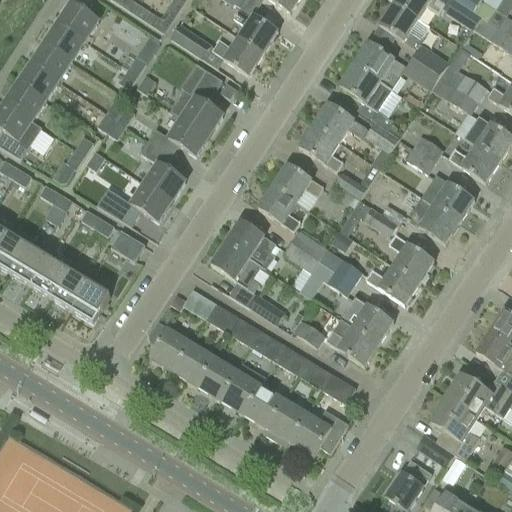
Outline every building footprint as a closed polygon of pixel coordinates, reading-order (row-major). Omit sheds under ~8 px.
[(134,6),(123,0),(110,0),(109,3),(164,39),(184,7),(175,1),(161,23),(134,6)] [(244,1),(241,0),(215,0),(232,11),(234,8),(237,11),(244,1)] [(261,0),(290,19),(301,0),(261,0)] [(428,0),(398,0),(393,9),(418,25),(427,11),(438,19),(444,10),(428,0)] [(481,0),(479,3),(473,0),(446,0),(447,0),(454,5),(480,22),(487,27),(494,16),(494,15),(504,0),(481,0)] [(480,22),(454,5),(445,19),(471,35),(480,22)] [(71,9),(57,29),(84,47),(98,26),(71,9)] [(378,31),(395,42),(415,55),(422,45),(420,44),(429,31),(418,25),(393,9),(378,31)] [(238,42),(263,59),(277,37),(241,13),(233,24),(245,32),(238,42)] [(511,27),(494,16),(487,27),(511,42),(511,27)] [(511,57),(511,42),(487,27),(480,22),(471,35),(471,36),(472,34),(510,59),(511,57)] [(57,29),(44,49),(71,67),(84,47),(57,29)] [(217,74),(223,65),(248,82),(263,59),(238,42),(230,54),(219,46),(214,53),(179,30),(170,43),(217,74)] [(459,33),(454,41),(462,47),(467,38),(459,33)] [(476,64),(481,57),(463,46),(460,52),(476,64)] [(353,70),(390,95),(400,81),(405,73),(368,48),(353,70)] [(31,69),(58,87),(71,67),(44,49),(31,69)] [(439,83),(449,69),(422,51),(413,65),(439,83)] [(136,62),(127,75),(137,82),(146,68),(136,62)] [(431,95),(439,83),(413,65),(412,66),(414,68),(405,81),(430,97),(431,95)] [(31,69),(18,89),(45,107),(58,87),(31,69)] [(463,83),(465,79),(449,69),(439,83),(479,109),(486,97),(463,83)] [(338,92),(355,103),(376,117),(384,107),(382,106),(390,95),(353,70),(338,92)] [(137,82),(127,75),(118,88),(128,95),(137,82)] [(155,87),(145,80),(136,94),(146,100),(155,87)] [(472,122),(479,109),(439,83),(431,95),(448,105),(447,106),(472,122)] [(487,103),(508,117),(511,119),(511,88),(505,100),(494,93),(487,103)] [(32,127),(45,107),(18,89),(5,109),(32,127)] [(229,105),(236,95),(226,89),(219,98),(229,105)] [(209,142),(222,121),(195,103),(182,123),(209,142)] [(116,125),(124,112),(114,105),(105,118),(116,125)] [(32,127),(5,109),(0,116),(0,136),(1,137),(0,137),(0,153),(20,166),(41,134),(32,127)] [(360,142),(365,134),(327,109),(313,131),(339,148),(349,134),(360,142)] [(126,132),(134,119),(124,112),(116,125),(126,132)] [(107,139),(116,125),(105,118),(96,132),(107,139)] [(500,167),(511,148),(511,143),(478,121),(472,129),(463,143),(475,151),(475,150),(500,167)] [(195,162),(209,142),(182,123),(169,144),(155,135),(147,146),(171,162),(178,151),(195,162)] [(117,145),(126,132),(116,125),(107,139),(117,145)] [(379,174),(399,143),(373,128),(363,143),(380,154),(370,169),(379,174)] [(332,160),(339,148),(313,131),(298,153),(336,178),(343,168),(332,160)] [(409,131),(401,144),(411,151),(419,138),(409,131)] [(413,152),(412,153),(415,154),(435,167),(442,156),(420,141),(413,152)] [(84,162),(93,148),(83,142),(74,155),(84,162)] [(163,173),(171,162),(147,146),(139,158),(157,170),(144,190),(171,207),(185,187),(163,173)] [(485,189),(500,167),(475,150),(475,151),(467,163),(455,155),(449,165),(485,189)] [(427,179),(435,167),(415,154),(412,153),(404,164),(427,179)] [(84,162),(74,155),(65,168),(75,175),(84,162)] [(95,157),(86,170),(96,177),(104,164),(95,157)] [(18,174),(4,166),(0,172),(0,177),(11,184),(18,174)] [(335,190),(344,196),(344,195),(345,195),(359,205),(379,174),(371,169),(359,189),(343,178),(335,190)] [(287,170),(272,192),(297,208),(306,195),(316,202),(322,193),(287,170)] [(31,182),(18,174),(11,184),(25,192),(31,182)] [(421,202),(460,227),(474,206),(457,195),(436,181),(421,202)] [(59,199),(45,190),(39,201),(53,209),(59,199)] [(158,228),(171,207),(144,190),(131,209),(108,194),(96,211),(130,233),(140,217),(158,228)] [(257,214),(274,225),(293,238),(300,228),(289,220),(297,208),(272,192),(257,214)] [(353,213),(359,205),(345,195),(344,195),(344,196),(339,204),(353,213)] [(72,207),(59,199),(53,209),(66,217),(72,207)] [(444,251),(460,227),(421,202),(413,214),(414,215),(406,225),(444,251)] [(380,218),(359,205),(353,213),(338,235),(346,240),(359,222),(363,225),(389,243),(398,230),(389,225),(383,221),(380,218)] [(398,230),(404,222),(385,210),(380,218),(383,221),(389,225),(398,230)] [(100,224),(86,215),(80,226),(94,234),(100,224)] [(113,232),(100,224),(94,234),(107,242),(113,232)] [(239,226),(225,248),(260,271),(265,275),(274,261),(269,258),(269,257),(275,249),(239,226)] [(120,236),(110,253),(134,268),(144,251),(134,244),(120,236)] [(318,266),(326,255),(299,237),(291,248),(318,266)] [(337,237),(330,248),(343,256),(350,245),(337,237)] [(6,239),(0,249),(0,272),(10,279),(27,251),(6,239)] [(393,271),(419,288),(433,267),(417,256),(395,242),(390,250),(402,258),(393,271)] [(210,270),(227,281),(246,294),(253,284),(252,283),(260,271),(225,248),(210,270)] [(318,266),(291,248),(283,261),(307,277),(301,286),(304,288),(318,266)] [(27,251),(10,279),(30,291),(47,264),(27,251)] [(326,255),(318,266),(354,289),(362,279),(326,255)] [(68,276),(47,264),(30,291),(51,304),(68,276)] [(318,266),(304,288),(298,297),(308,303),(320,285),(346,302),(354,289),(318,266)] [(366,286),(387,301),(404,311),(419,288),(393,271),(384,284),(372,276),(366,286)] [(88,289),(68,276),(51,304),(72,316),(88,289)] [(109,302),(88,289),(72,316),(93,329),(109,302)] [(193,293),(184,306),(186,307),(183,310),(206,324),(216,307),(193,293)] [(284,317),(258,300),(250,311),(276,329),(284,317)] [(175,301),(170,310),(180,316),(183,310),(186,307),(184,306),(175,301)] [(393,328),(376,317),(354,302),(349,310),(340,324),(379,350),(393,328)] [(229,338),(234,330),(234,319),(216,307),(206,324),(229,338)] [(511,319),(504,315),(490,336),(508,348),(511,350),(511,319)] [(364,373),(379,350),(340,324),(326,344),(324,347),(364,373)] [(316,353),(323,342),(323,341),(302,327),(294,339),(316,353)] [(168,375),(172,378),(190,347),(158,328),(149,342),(150,347),(156,351),(149,364),(150,365),(150,363),(168,374),(168,375)] [(257,344),(258,333),(234,330),(229,338),(252,353),(257,344)] [(490,336),(475,358),(492,369),(501,375),(511,381),(511,350),(508,348),(490,336)] [(280,358),(282,347),(257,344),(252,353),(275,367),(280,358)] [(190,347),(172,378),(173,379),(174,378),(192,388),(191,389),(196,392),(214,362),(190,347)] [(303,373),(305,361),(280,358),(275,367),(298,381),(303,373)] [(214,403),(219,406),(237,376),(236,376),(214,362),(196,392),(197,393),(197,392),(215,402),(214,403)] [(237,417),(242,420),(260,390),(264,383),(241,369),(236,376),(237,376),(219,406),(220,407),(220,406),(238,417),(237,417)] [(326,387),(327,376),(303,373),(298,381),(321,395),(326,387)] [(460,381),(445,404),(476,424),(484,412),(503,423),(510,427),(511,424),(511,397),(494,386),(486,397),(460,381)] [(355,394),(348,389),(326,387),(321,395),(345,410),(355,394)] [(260,390),(242,420),(243,421),(244,420),(261,431),(260,431),(266,435),(284,405),(260,390)] [(476,424),(445,404),(430,428),(444,437),(437,448),(448,455),(465,466),(479,444),(468,437),(476,424)] [(284,405),(266,435),(263,439),(277,447),(281,442),(284,445),(288,448),(306,419),(284,405)] [(346,429),(331,419),(324,416),(318,426),(306,419),(288,448),(290,449),(290,448),(308,459),(307,459),(313,463),(319,453),(330,459),(348,430),(346,429)] [(418,453),(446,471),(453,461),(425,442),(418,453)] [(511,456),(503,451),(493,467),(505,474),(511,461),(511,456)] [(511,461),(505,474),(503,476),(504,476),(511,481),(511,461)] [(400,511),(409,511),(431,480),(410,466),(401,479),(394,489),(390,486),(384,495),(388,498),(385,502),(400,511)] [(511,481),(504,476),(497,486),(511,495),(511,481)] [(423,510),(426,511),(437,511),(445,500),(434,493),(423,510)] [(464,511),(445,500),(437,511),(464,511)]
